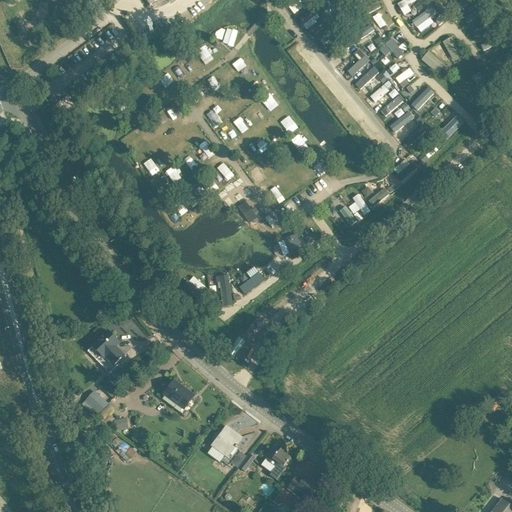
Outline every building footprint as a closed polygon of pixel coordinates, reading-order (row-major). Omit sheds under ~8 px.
[(184,17),(172,0),(142,0),(139,2),(146,12),(153,7),(168,28),(184,17)] [(290,7),(294,13),(305,6),(301,0),(290,7)] [(299,17),(307,9),(305,6),(296,14),(299,17)] [(313,8),(299,18),(307,28),(321,19),(313,8)] [(464,17),(469,26),(483,19),(478,10),(464,17)] [(379,13),(373,18),(381,28),(387,23),(379,13)] [(155,24),(161,32),(165,28),(160,21),(155,24)] [(486,25),(473,30),(477,40),(490,34),(486,25)] [(228,28),(222,42),(233,46),(238,31),(228,28)] [(454,61),(464,56),(453,36),(443,41),(454,61)] [(409,47),(404,42),(400,47),(390,38),(380,50),(389,58),(393,53),(399,58),(409,47)] [(499,48),(494,38),(481,45),(486,55),(499,48)] [(369,70),(374,66),(361,50),(351,58),(356,64),(349,70),(353,76),(365,66),(369,70)] [(355,84),(360,90),(380,71),(375,66),(355,84)] [(410,68),(396,78),(400,83),(414,73),(410,68)] [(478,85),(486,78),(480,70),(471,77),(478,85)] [(165,87),(174,81),(169,73),(160,80),(165,87)] [(368,80),(372,88),(389,80),(385,73),(368,80)] [(388,81),(371,96),(376,102),(394,86),(388,81)] [(389,93),(393,98),(399,93),(395,88),(389,93)] [(401,97),(381,108),(385,114),(405,104),(401,97)] [(399,118),(411,108),(407,103),(394,113),(399,118)] [(408,110),(390,127),(396,134),(414,117),(408,110)] [(421,116),(415,120),(420,126),(425,122),(421,116)] [(411,146),(430,128),(425,122),(406,140),(411,146)] [(291,140),(297,149),(305,143),(299,135),(291,140)] [(393,170),(402,181),(417,169),(407,158),(393,170)] [(310,170),(298,177),(303,186),(315,179),(310,170)] [(221,190),(231,207),(251,195),(241,178),(221,190)] [(362,191),(367,197),(373,192),(368,186),(362,191)] [(374,207),(391,194),(386,188),(369,200),(374,207)] [(365,215),(371,210),(359,193),(352,198),(355,202),(349,207),(354,214),(360,209),(365,215)] [(246,200),(238,207),(251,223),(262,215),(255,206),(253,208),(246,200)] [(352,226),(358,221),(347,206),(340,211),(352,226)] [(294,257),(314,241),(308,235),(289,250),(294,257)] [(259,272),(240,288),(246,295),(265,279),(259,272)] [(105,357),(114,366),(124,356),(115,347),(119,343),(117,341),(117,337),(114,334),(110,333),(108,331),(93,347),(104,358),(105,357)] [(113,395),(126,380),(118,373),(105,388),(113,395)] [(175,382),(165,395),(185,409),(194,396),(175,382)] [(82,405),(97,418),(109,404),(94,391),(82,405)] [(503,392),(488,404),(493,410),(508,398),(503,392)] [(473,436),(482,429),(473,418),(464,424),(473,436)] [(115,431),(126,429),(124,419),(114,421),(115,431)] [(227,427),(212,447),(228,458),(235,448),(237,449),(238,446),(237,445),(242,438),(227,427)] [(108,437),(112,441),(118,436),(114,431),(108,437)] [(132,449),(125,441),(124,443),(119,438),(111,445),(127,462),(135,455),(138,453),(137,452),(133,447),(132,449)] [(276,447),(266,460),(276,468),(271,476),(277,481),(286,468),(285,467),(291,458),(276,447)] [(245,471),(248,467),(255,459),(249,455),(240,467),(245,471)] [(288,489),(307,504),(320,486),(307,476),(305,479),(299,475),(288,489)] [(511,511),(511,507),(502,499),(492,511),(511,511)]
